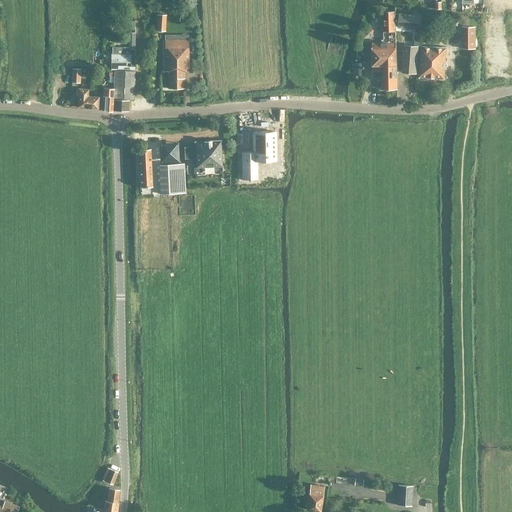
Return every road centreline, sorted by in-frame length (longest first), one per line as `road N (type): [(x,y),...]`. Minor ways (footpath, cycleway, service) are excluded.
road 1 (unclassified): [(115,117),(270,104),(409,111),(511,91)]
road 2 (unclassified): [(123,511),(115,117)]
